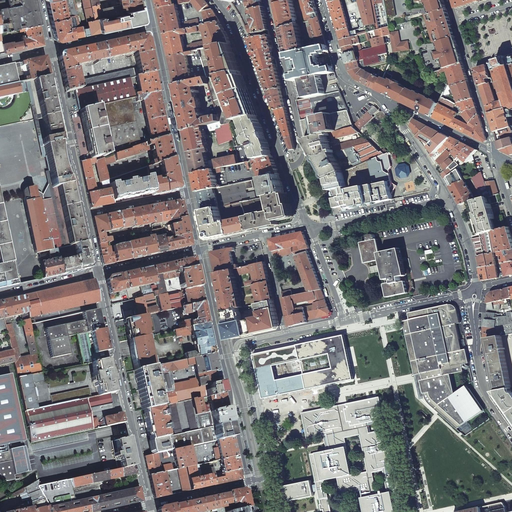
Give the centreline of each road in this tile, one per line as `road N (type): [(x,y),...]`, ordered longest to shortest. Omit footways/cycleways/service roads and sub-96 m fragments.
road 1 (residential): [(197,250),(250,481)]
road 2 (residential): [(147,503),(97,272)]
road 3 (residential): [(286,170),(216,0)]
road 4 (residential): [(270,0),(301,154),(286,170)]
road 5 (residential): [(268,477),(243,350),(286,335)]
road 6 (residential): [(85,214),(49,49)]
road 7 (residential): [(494,153),(450,0)]
road 8 (residential): [(447,199),(308,224)]
road 9 (residential): [(323,0),(345,79),(389,103)]
road 10 (residential): [(345,322),(469,293)]
